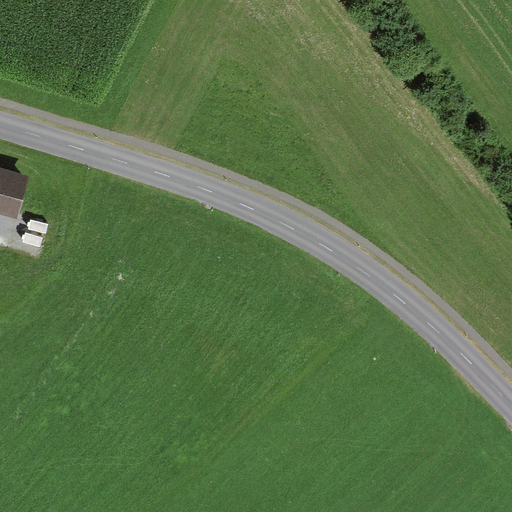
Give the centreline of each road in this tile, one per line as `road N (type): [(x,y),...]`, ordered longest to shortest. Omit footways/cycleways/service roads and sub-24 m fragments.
road 1 (tertiary): [(511,409),(407,305),(310,237),(185,179),(0,123)]
road 2 (track): [(511,374),(368,243),(281,195),(0,101)]
